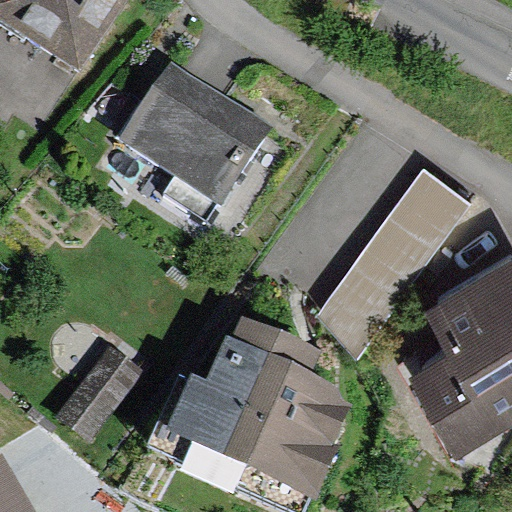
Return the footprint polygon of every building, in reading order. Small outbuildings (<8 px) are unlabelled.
[(0,0),(0,49),(74,95),(133,0),(0,0)] [(175,82),(123,161),(215,222),(267,143),(175,82)] [(410,369),(452,447),(511,413),(511,253),(429,298),(455,345),(410,369)] [(163,457),(301,511),(313,511),(349,421),(306,404),(319,371),(234,337),(205,410),(185,402),(163,457)] [(55,435),(86,457),(144,378),(113,356),(55,435)] [(47,511),(76,511),(61,498),(47,511)]
